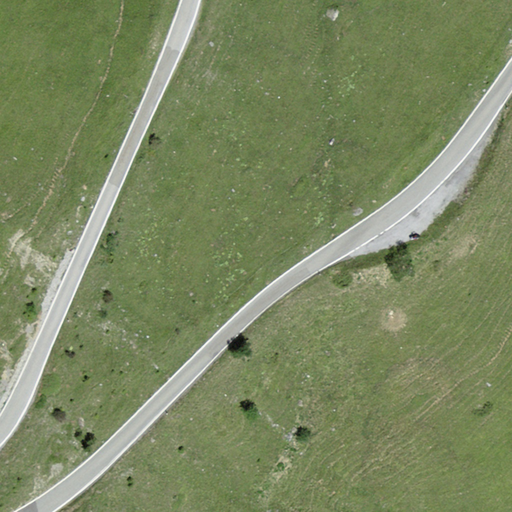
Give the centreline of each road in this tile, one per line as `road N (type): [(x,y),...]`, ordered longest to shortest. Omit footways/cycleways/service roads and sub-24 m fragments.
road 1 (tertiary): [(511,75),(415,193),(278,288),(36,511)]
road 2 (tertiary): [(0,431),(189,0)]
